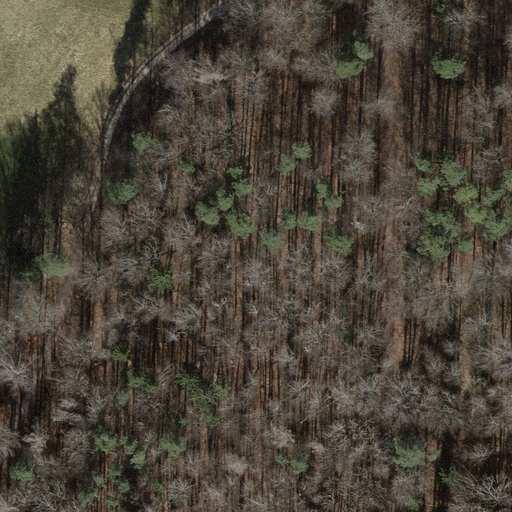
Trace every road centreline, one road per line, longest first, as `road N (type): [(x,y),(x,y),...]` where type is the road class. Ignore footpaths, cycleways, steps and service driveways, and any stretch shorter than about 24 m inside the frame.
road 1 (track): [(241,0),(139,85),(115,128),(52,347),(0,457)]
road 2 (track): [(378,0),(395,87),(382,452),(398,511)]
